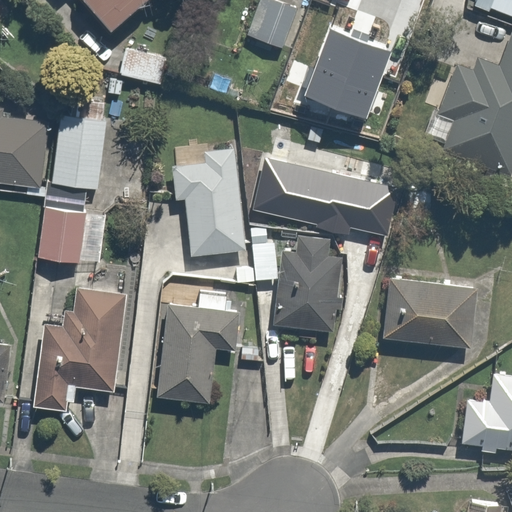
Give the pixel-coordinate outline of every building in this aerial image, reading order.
[(91,0),(112,22),(135,0),(91,0)] [(300,3),(294,0),(253,0),(242,25),(281,44),(300,3)] [(511,164),(511,24),(500,57),(482,50),(477,63),(455,55),(434,114),(445,118),(436,143),(510,170),(511,164)] [(164,49),(123,39),(117,66),(157,76),(164,49)] [(106,112),(58,108),(52,175),(100,180),(106,112)] [(0,173),(35,178),(42,115),(0,110),(0,173)] [(236,149),(168,156),(172,195),(181,195),(186,245),(245,240),(236,149)] [(263,149),(250,200),(315,216),(314,218),(346,226),(348,219),(385,228),(396,182),(263,149)] [(88,206),(41,202),(36,251),(83,256),(88,206)] [(330,326),(340,250),(322,248),(323,233),(301,230),(299,245),(279,243),(270,319),(330,326)] [(476,277),(387,270),(382,333),(471,340),(476,277)] [(43,318),(34,399),(63,402),(65,382),(113,388),(125,287),(76,281),(73,305),(60,303),(58,319),(43,318)] [(222,301),(224,289),(196,286),(194,302),(158,298),(157,309),(162,310),(153,395),(210,401),(216,342),(238,344),(242,303),(222,301)] [(511,371),(486,370),(485,394),(464,393),(462,442),(511,443),(511,371)] [(497,511),(498,499),(471,498),(457,511),(497,511)]
